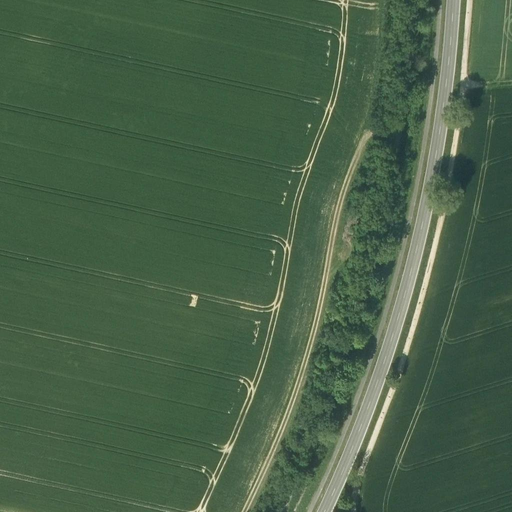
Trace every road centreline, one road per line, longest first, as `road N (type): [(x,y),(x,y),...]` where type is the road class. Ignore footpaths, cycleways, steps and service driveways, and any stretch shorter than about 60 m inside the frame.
road 1 (track): [(416,0),(399,157),(355,336),(281,511)]
road 2 (secondary): [(322,511),(359,434),(417,258),(456,0)]
road 3 (track): [(243,511),(304,362),(352,162),(368,137),(401,142)]
